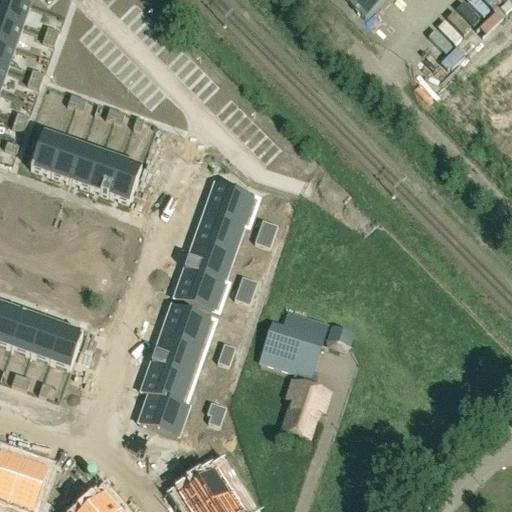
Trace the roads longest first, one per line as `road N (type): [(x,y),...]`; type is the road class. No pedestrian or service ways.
road 1 (residential): [(100,461),(100,412),(198,115)]
road 2 (unclassified): [(511,212),(302,0)]
road 3 (residential): [(198,115),(83,0)]
road 4 (residential): [(198,115),(253,172),(301,189)]
